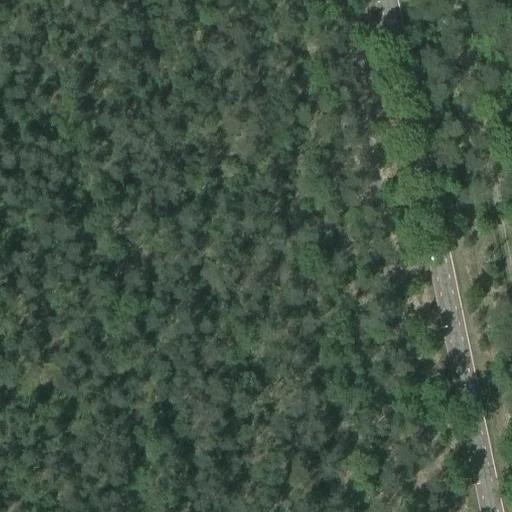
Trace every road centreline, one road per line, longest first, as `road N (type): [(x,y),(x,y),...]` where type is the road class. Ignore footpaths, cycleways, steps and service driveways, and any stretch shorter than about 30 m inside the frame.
road 1 (secondary): [(491,511),(385,0)]
road 2 (track): [(442,511),(337,0)]
road 3 (track): [(511,292),(452,0)]
